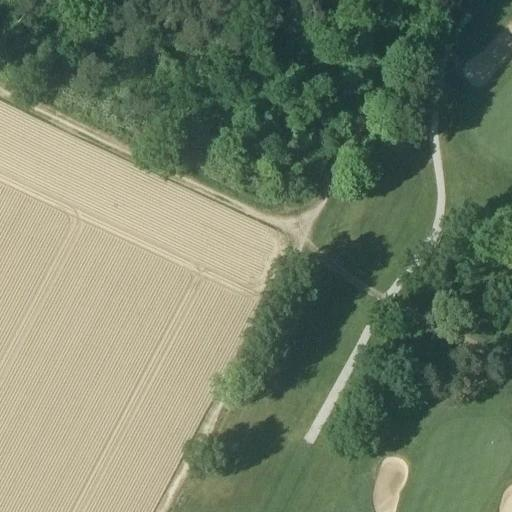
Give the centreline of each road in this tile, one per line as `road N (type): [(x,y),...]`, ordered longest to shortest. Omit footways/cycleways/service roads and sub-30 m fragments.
road 1 (track): [(0,83),(315,242),(437,0)]
road 2 (track): [(174,511),(315,242),(353,280),(511,365)]
